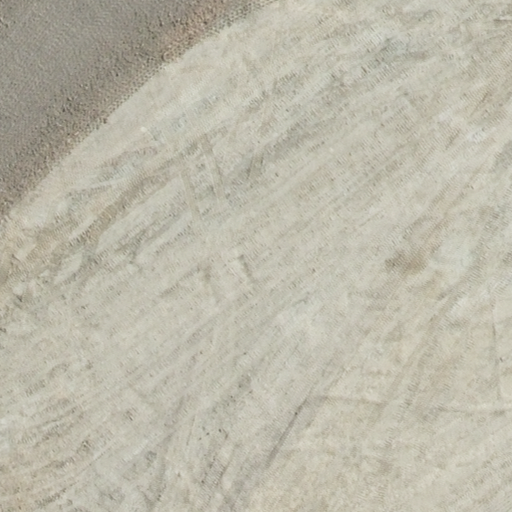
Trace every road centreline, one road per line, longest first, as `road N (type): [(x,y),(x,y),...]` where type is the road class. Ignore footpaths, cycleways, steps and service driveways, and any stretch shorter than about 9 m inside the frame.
road 1 (tertiary): [(373,103),(0,347)]
road 2 (tertiary): [(511,17),(373,103)]
road 3 (residential): [(310,0),(373,103)]
